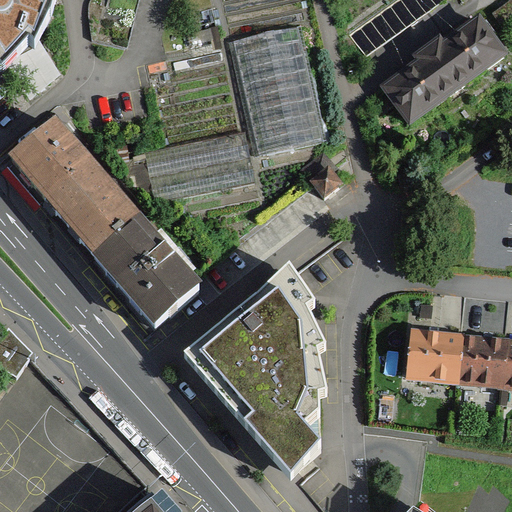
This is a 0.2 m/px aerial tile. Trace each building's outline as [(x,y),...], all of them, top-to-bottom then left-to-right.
[(0,0),(0,80),(0,81),(26,50),(34,57),(54,18),(57,0),(0,0)] [(440,53),(471,99),(511,68),(511,55),(489,25),(454,51),(450,46),(440,53)] [(257,158),(328,145),(307,29),(236,42),(257,158)] [(471,99),(440,53),(424,65),(428,70),(392,96),(421,135),(471,99)] [(97,177),(58,130),(13,167),(53,214),(97,177)] [(323,201),(343,191),(333,172),(314,182),(323,201)] [(137,225),(97,177),(53,214),(93,262),(137,225)] [(239,177),(204,179),(204,191),(240,189),(239,177)] [(137,225),(93,262),(121,296),(149,329),(193,292),(162,254),(137,225)] [(288,263),(182,345),(300,475),(332,443),(336,397),(330,347),(318,301),(288,263)] [(402,386),(451,390),(454,341),(406,337),(402,386)] [(451,390),(499,394),(503,344),(454,341),(451,390)] [(499,394),(511,394),(511,344),(503,344),(499,394)]
